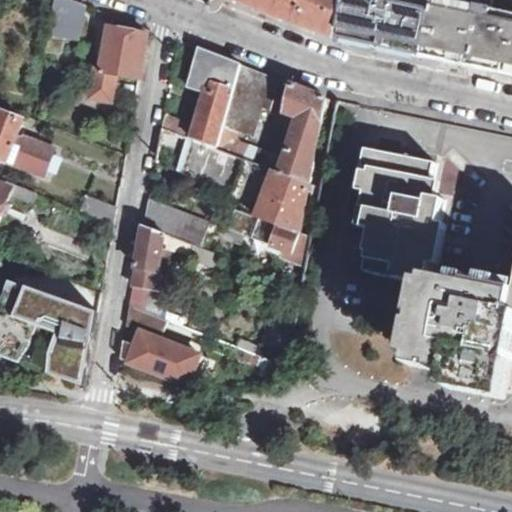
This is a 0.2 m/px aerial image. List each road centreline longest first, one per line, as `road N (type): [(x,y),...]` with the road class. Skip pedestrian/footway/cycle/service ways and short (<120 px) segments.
road 1 (unclassified): [(164,11),(92,427)]
road 2 (tertiary): [(495,511),(92,427)]
road 3 (unclassified): [(511,110),(358,78),(164,11)]
